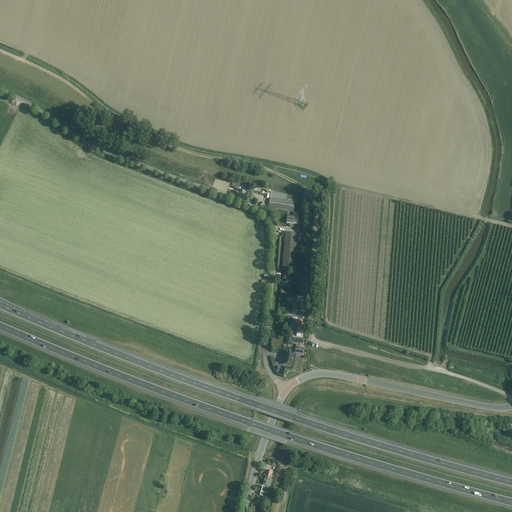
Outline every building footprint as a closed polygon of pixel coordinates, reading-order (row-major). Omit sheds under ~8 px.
[(271,192),(268,208),(294,212),(295,202),(286,201),(287,195),(271,192)] [(287,215),(286,224),(289,224),(289,227),(290,228),(292,228),(293,227),(294,224),(294,219),(299,220),(299,213),(294,212),(293,216),(287,215)] [(286,233),(282,271),(293,272),(296,234),(286,233)] [(302,281),(302,293),(307,293),(308,279),(298,278),(298,280),(301,280),(301,281),(302,281)] [(302,331),(305,331),(305,321),(295,321),(295,334),(302,334),(302,331)] [(295,346),(295,348),(296,349),(295,354),(302,355),(303,350),(305,350),(306,348),(295,346)] [(292,367),(295,355),(286,353),(284,365),(292,367)] [(265,477),(270,478),(272,479),(273,475),(271,475),(272,472),(267,471),(266,475),(264,474),(264,476),(265,477)] [(265,477),(263,485),(267,487),(268,485),(270,486),(272,480),(269,480),(270,478),(265,477)] [(265,497),(268,488),(262,487),(260,496),(265,497)]
